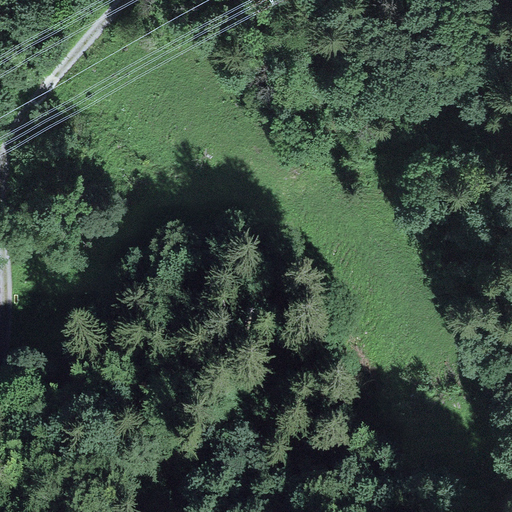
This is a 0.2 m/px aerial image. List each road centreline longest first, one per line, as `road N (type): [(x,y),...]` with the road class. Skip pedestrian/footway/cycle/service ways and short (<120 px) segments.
road 1 (track): [(134,0),(19,121),(0,179)]
road 2 (track): [(0,205),(7,322),(0,355)]
